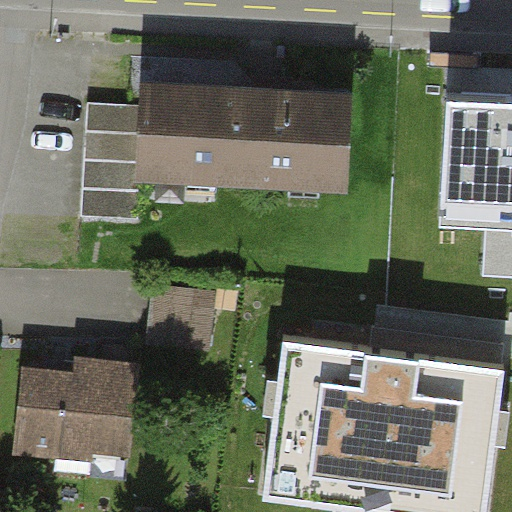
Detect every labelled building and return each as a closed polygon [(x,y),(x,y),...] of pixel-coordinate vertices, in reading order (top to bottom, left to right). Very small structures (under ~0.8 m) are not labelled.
[(378,101),(146,87),(141,167),(373,181),(378,101)] [(511,95),(452,94),(447,244),(511,245),(511,95)] [(133,212),(144,99),(98,95),(87,208),(133,212)] [(220,292),(153,284),(145,342),(213,351),(220,292)] [(481,511),(496,386),(297,363),(281,499),(394,511),(481,511)] [(149,384),(23,371),(14,460),(140,472),(149,384)]
